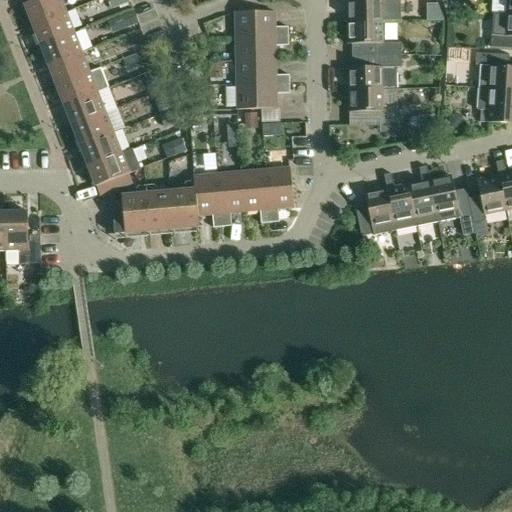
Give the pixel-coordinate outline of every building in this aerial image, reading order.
[(37,0),(24,5),(32,26),(66,13),(60,0),(37,0)] [(106,0),(110,10),(130,3),(128,0),(106,0)] [(346,1),(347,23),(382,22),(401,22),(400,0),(374,0),(375,0),(346,1)] [(124,32),(136,27),(135,25),(138,23),(134,12),(118,18),(124,32)] [(32,26),(40,46),(74,33),(66,13),(32,26)] [(235,14),(235,38),(288,38),(288,28),(275,28),(275,13),(235,14)] [(511,15),(507,15),(492,14),(491,49),(511,49),(511,15)] [(401,43),(382,44),(382,22),(347,23),(348,45),(376,45),(376,56),(401,56),(401,43)] [(40,46),(48,66),(82,53),(74,33),(40,46)] [(235,38),(236,62),(276,61),(275,46),(288,46),(288,38),(235,38)] [(139,65),(152,60),(148,51),(135,56),(139,65)] [(48,66),(56,86),(89,73),(82,53),(48,66)] [(475,66),(489,68),(488,89),(511,90),(511,68),(508,68),(509,56),(476,54),(475,66)] [(383,90),(383,68),(402,68),(401,56),(376,56),(376,68),(348,69),(348,91),(397,90),(383,90)] [(236,62),(236,86),(289,85),(289,76),(276,76),(276,61),(236,62)] [(64,107),(97,93),(109,89),(100,69),(89,73),(56,86),(64,107)] [(157,71),(144,75),(148,89),(161,84),(157,71)] [(236,86),(236,110),(277,110),(276,94),(289,94),(289,85),(236,86)] [(511,124),(511,90),(488,89),(478,88),(477,110),(480,110),(479,123),(511,124)] [(403,111),(397,112),(397,90),(348,91),(349,113),(377,113),(377,125),(380,125),(398,124),(403,124),(403,111)] [(64,107),(72,127),(105,113),(97,93),(64,107)] [(171,110),(166,98),(154,103),(159,114),(171,110)] [(171,112),(159,118),(164,130),(176,124),(171,112)] [(72,127),(79,147),(113,133),(105,113),(72,127)] [(257,117),(244,118),(245,134),(258,133),(257,117)] [(226,125),(228,137),(239,137),(237,124),(226,125)] [(398,124),(380,125),(380,134),(399,133),(398,124)] [(79,147),(87,167),(121,153),(113,133),(79,147)] [(170,146),(175,159),(186,155),(180,142),(170,146)] [(96,187),(100,198),(132,185),(128,174),(140,170),(132,149),(121,153),(87,167),(95,187),(96,187)] [(496,163),(499,177),(498,177),(506,211),(511,209),(511,174),(506,175),(503,162),(496,163)] [(420,169),(422,183),(408,186),(415,220),(416,227),(438,223),(436,216),(429,181),(426,168),(420,169)] [(294,208),(290,169),(265,171),(270,223),(279,222),(278,210),(294,208)] [(265,171),(241,173),(245,213),(260,211),(261,224),(270,223),(265,171)] [(241,173),(217,175),(222,228),(231,227),(230,214),(245,213),(241,173)] [(193,178),(193,182),(194,182),(198,217),(212,215),(213,229),(222,228),(217,175),(193,178)] [(384,176),(387,190),(386,190),(394,224),(395,232),(416,227),(415,220),(408,186),(394,188),(391,175),(384,176)] [(466,190),(454,192),(451,177),(429,181),(436,216),(438,223),(459,219),(461,227),(473,225),(471,215),(468,199),(466,190)] [(485,222),(484,216),(506,211),(498,177),(477,181),(480,197),(468,199),(471,215),(473,225),(485,222)] [(184,191),(171,192),(174,230),(199,227),(198,217),(194,182),(193,182),(186,183),(184,186),(184,191)] [(150,232),(174,230),(171,192),(158,194),(157,189),(153,186),(146,187),(150,232)] [(114,235),(125,234),(150,232),(146,187),(138,187),(135,191),(136,196),(121,197),(122,201),(111,201),(113,223),(114,235)] [(356,212),(361,237),(373,235),(374,236),(395,232),(394,224),(386,190),(365,194),(368,209),(356,212)] [(40,242),(28,242),(27,212),(5,212),(6,252),(6,262),(18,262),(18,266),(41,265),(40,242)] [(30,276),(30,287),(40,287),(40,275),(30,276)]
